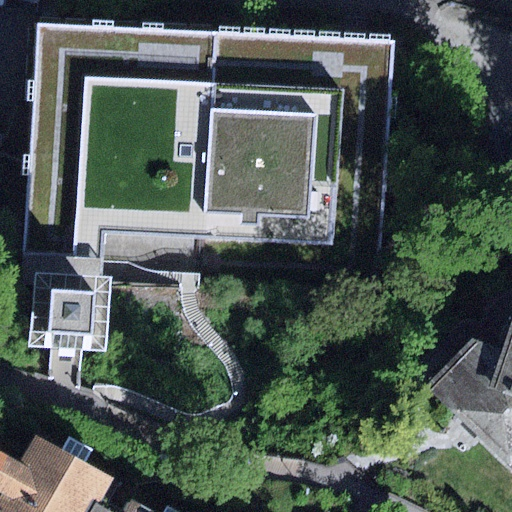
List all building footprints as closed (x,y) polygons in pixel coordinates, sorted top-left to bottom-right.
[(393,47),(41,28),(29,253),(381,272),(393,47)] [(64,332),(86,333),(88,289),(45,287),(43,331),(64,332)] [(511,317),(502,350),(475,342),(430,389),(511,468),(511,317)] [(0,511),(89,511),(109,478),(86,465),(61,451),(34,435),(18,462),(0,451),(0,493),(2,494),(0,498),(0,511)] [(94,452),(68,438),(61,451),(86,465),(94,452)] [(149,511),(129,501),(123,511),(149,511)]
